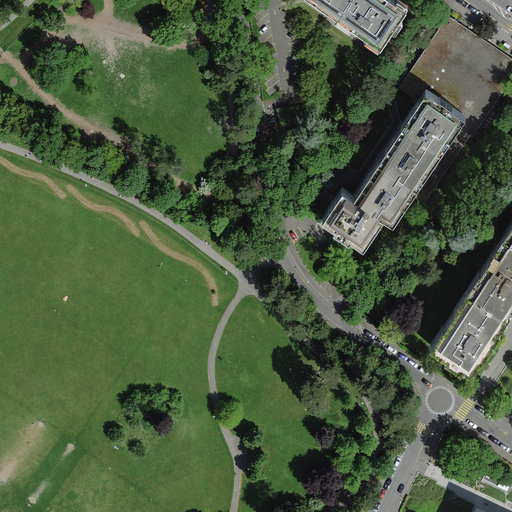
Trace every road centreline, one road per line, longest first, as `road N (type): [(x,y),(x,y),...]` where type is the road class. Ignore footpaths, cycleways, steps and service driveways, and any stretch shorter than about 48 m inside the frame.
road 1 (residential): [(239,0),(287,257),(332,312),(441,399)]
road 2 (residential): [(441,399),(383,511)]
